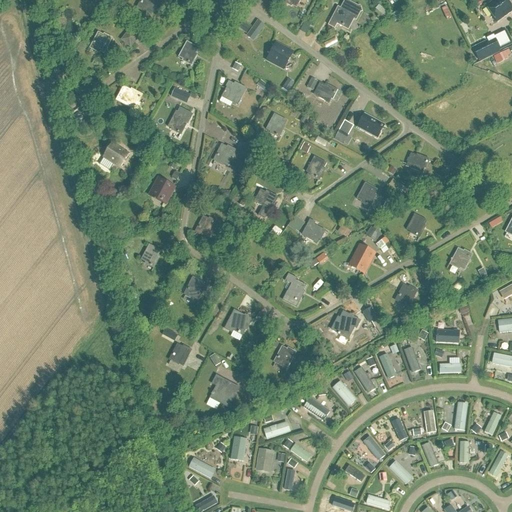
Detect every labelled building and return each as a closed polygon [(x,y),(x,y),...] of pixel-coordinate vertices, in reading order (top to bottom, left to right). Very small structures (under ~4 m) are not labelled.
[(141,0),(136,9),(147,14),(147,13),(151,15),(158,0),(141,0)] [(291,8),(292,7),(297,9),(301,0),(270,0),(269,3),(275,6),(276,4),(280,7),(282,3),(291,8)] [(358,7),(345,0),(344,0),(340,9),(337,8),(328,26),(334,29),(337,24),(348,31),(354,20),(356,21),(360,13),(362,13),(360,6),(358,7)] [(511,11),(511,9),(505,0),(493,0),(484,7),(496,22),(511,11)] [(385,12),(377,4),(374,8),(382,16),(385,12)] [(403,18),(400,11),(390,16),(393,23),(403,18)] [(265,26),(257,21),(246,37),(254,42),(265,26)] [(138,38),(129,31),(121,41),(131,48),(138,38)] [(196,42),(205,47),(211,37),(202,32),(196,42)] [(511,45),(511,44),(507,32),(472,48),(477,61),(511,45)] [(89,50),(99,55),(100,53),(104,55),(112,39),(104,34),(103,36),(98,33),(89,50)] [(186,43),(178,58),(182,61),(182,62),(191,67),(198,55),(196,54),(199,49),(186,43)] [(294,52),(276,43),(266,62),(284,72),(294,52)] [(511,55),(508,50),(493,58),(497,65),(509,59),(507,57),(511,55)] [(235,64),(232,70),(241,75),(244,69),(235,64)] [(58,80),(54,68),(47,70),(51,82),(58,80)] [(307,88),(313,91),(318,82),(312,79),(307,88)] [(234,85),(228,82),(226,87),(227,87),(221,98),(238,106),(247,89),(235,83),(234,85)] [(337,91),(326,85),(325,86),(320,84),(313,96),(329,105),(332,100),(337,91)] [(130,91),(123,87),(116,102),(137,113),(141,105),(139,104),(143,96),(131,89),(130,91)] [(176,112),(168,128),(172,130),(171,132),(181,137),(188,125),(186,124),(188,119),(176,112)] [(286,121),(274,115),(266,130),(270,133),(269,134),(279,139),(285,127),(284,126),(286,121)] [(365,115),(358,129),(379,141),(387,127),(365,115)] [(141,124),(134,121),(131,128),(138,131),(141,124)] [(348,136),(339,131),(334,141),(343,146),(343,145),(347,137),(348,136)] [(347,137),(343,145),(347,147),(352,139),(347,137)] [(154,148),(143,140),(138,148),(149,155),(154,148)] [(112,143),(102,160),(120,170),(130,154),(112,143)] [(222,145),(213,162),(223,167),(224,165),(228,167),(236,151),(227,147),(227,148),(222,145)] [(310,148),(303,145),(300,151),(307,154),(310,148)] [(252,152),(247,149),(244,156),(248,159),(252,152)] [(416,156),(411,154),(406,168),(422,174),(424,170),(425,170),(429,160),(416,155),(416,156)] [(250,161),(243,157),(239,165),(246,168),(250,161)] [(314,158),(306,173),(310,176),(310,177),(320,182),(326,170),(324,170),(327,164),(314,158)] [(181,175),(175,172),(171,178),(177,181),(181,175)] [(158,178),(148,197),(167,207),(176,188),(158,178)] [(295,188),(285,183),(281,189),(292,195),(295,188)] [(377,191),(365,184),(356,200),(361,202),(360,204),(370,209),(376,196),(374,196),(377,191)] [(261,191),(254,203),(263,208),(258,217),(265,220),(272,207),(274,208),(279,198),(266,192),(266,194),(261,191)] [(387,200),(383,208),(392,213),(396,205),(387,200)] [(415,216),(407,231),(411,233),(410,235),(420,240),(426,228),(424,227),(427,222),(415,216)] [(208,220),(203,217),(194,233),(204,239),(205,237),(209,239),(217,223),(209,218),(208,220)] [(305,223),(298,218),(290,228),(297,233),(305,223)] [(310,221),(302,237),(317,245),(319,240),(321,241),(326,232),(315,226),(316,224),(310,221)] [(348,229),(343,225),(338,232),(343,236),(348,229)] [(375,243),(381,234),(371,228),(366,237),(375,243)] [(149,245),(141,261),(145,263),(144,265),(154,270),(160,258),(158,257),(161,252),(149,245)] [(360,248),(351,266),(364,274),(374,255),(360,248)] [(473,256),(465,251),(464,253),(459,250),(450,266),(460,271),(461,269),(465,271),(473,256)] [(282,301),(296,309),(305,293),(303,292),(306,287),(298,282),(297,282),(296,282),(297,279),(288,275),(285,282),(291,285),(282,301)] [(197,282),(192,279),(183,296),(193,301),(194,299),(198,301),(206,285),(198,281),(197,282)] [(418,292),(410,287),(409,289),(404,286),(395,302),(405,307),(406,305),(410,307),(418,292)] [(221,292),(216,289),(211,298),(217,301),(221,292)] [(501,306),(511,301),(511,289),(496,295),(496,294),(491,296),(493,301),(499,299),(501,306)] [(370,308),(362,313),(369,324),(377,319),(370,308)] [(468,313),(461,314),(466,330),(472,328),(468,313)] [(237,314),(229,330),(233,332),(232,333),(242,339),(248,327),(246,326),(249,321),(237,314)] [(255,321),(262,325),(266,318),(258,314),(255,321)] [(358,322),(349,318),(349,319),(344,316),(335,332),(345,338),(346,336),(349,338),(358,322)] [(496,339),(511,338),(511,323),(495,324),(496,339)] [(434,350),(459,349),(458,335),(434,336),(434,350)] [(265,336),(262,341),(276,349),(279,345),(273,342),(274,341),(265,336)] [(182,347),(177,345),(168,361),(179,367),(180,365),(183,367),(192,351),(183,346),(182,347)] [(296,353),(288,349),(287,350),(282,348),(274,364),(283,369),(284,367),(288,369),(296,353)] [(402,356),(411,380),(421,376),(412,353),(402,356)] [(511,369),(511,358),(494,354),(492,365),(511,369)] [(215,355),(209,358),(215,367),(220,364),(215,355)] [(386,385),(396,381),(386,358),(377,362),(386,385)] [(439,380),(460,379),(459,361),(439,362),(439,380)] [(364,365),(368,379),(376,376),(373,363),(364,365)] [(368,403),(376,398),(361,372),(353,377),(368,403)] [(240,389),(216,376),(211,385),(216,388),(210,399),(229,410),(240,389)] [(342,381),(347,388),(352,383),(347,377),(342,381)] [(387,394),(381,383),(374,387),(380,398),(387,394)] [(349,413),(357,405),(338,387),(330,395),(349,413)] [(301,413),(322,428),(330,417),(308,403),(301,413)] [(463,437),(468,411),(457,409),(453,436),(463,437)] [(423,418),(424,440),(434,440),(433,417),(423,418)] [(495,435),(500,422),(491,419),(486,432),(495,435)] [(398,424),(390,427),(400,448),(408,444),(398,424)] [(287,428),(262,432),(265,444),(289,440),(287,428)] [(367,438),(360,444),(378,467),(385,461),(367,438)] [(243,467),(246,444),(233,443),(230,466),(243,467)] [(287,444),(281,452),(287,456),(292,448),(287,444)] [(460,471),(468,471),(467,447),(458,448),(460,471)] [(288,458),(306,469),(311,460),(293,449),(288,458)] [(428,474),(437,471),(431,449),(422,451),(428,474)] [(256,478),(270,479),(271,455),(257,455),(256,478)] [(501,458),(498,465),(504,468),(508,462),(501,458)] [(187,473),(210,484),(215,474),(192,462),(187,473)] [(420,481),(429,478),(425,467),(417,469),(420,481)] [(394,468),(387,475),(405,491),(412,484),(394,468)] [(368,470),(364,475),(371,480),(375,475),(368,470)] [(292,492),(295,472),(287,471),(284,491),(292,492)] [(360,488),(365,481),(349,471),(344,478),(360,488)] [(494,477),(491,483),(497,486),(500,480),(494,477)] [(393,495),(400,501),(404,496),(397,490),(393,495)] [(432,501),(425,505),(429,511),(433,511),(438,509),(432,501)] [(364,511),(388,511),(390,507),(367,502),(364,511)] [(330,511),(353,511),(354,511),(335,503),(330,511)]
